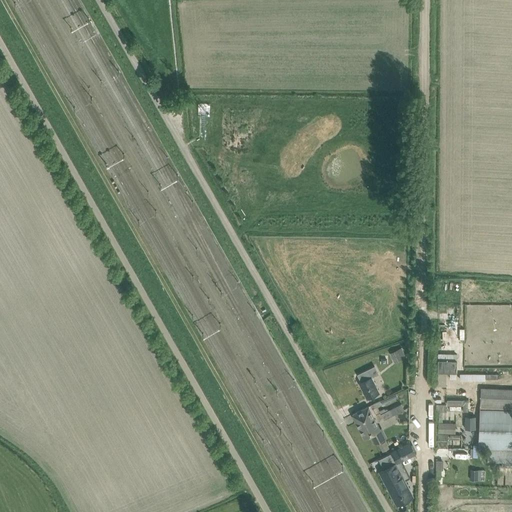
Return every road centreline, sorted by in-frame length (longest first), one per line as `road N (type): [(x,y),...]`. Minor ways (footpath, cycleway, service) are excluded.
road 1 (unclassified): [(267,511),(0,41)]
road 2 (unclassified): [(233,235),(391,511)]
road 3 (track): [(422,511),(423,239)]
road 4 (unclassified): [(233,235),(98,0)]
road 5 (track): [(423,239),(423,0)]
